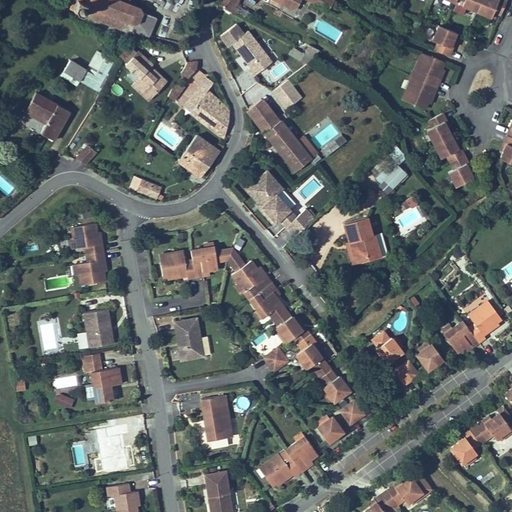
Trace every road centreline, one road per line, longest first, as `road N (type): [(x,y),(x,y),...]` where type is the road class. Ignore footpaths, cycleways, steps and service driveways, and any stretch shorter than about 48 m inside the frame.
road 1 (unclassified): [(132,206),(137,310),(173,511)]
road 2 (unclassified): [(211,189),(241,127),(202,48),(209,0)]
road 3 (unclassified): [(333,480),(350,488),(413,442),(484,388),(474,377)]
road 4 (unclassified): [(474,377),(466,368),(394,417),(330,464),(333,480)]
road 5 (unclassified): [(211,189),(319,312)]
road 6 (unclassified): [(511,78),(481,141),(460,98),(478,57)]
road 7 (unclassified): [(0,246),(94,184),(115,184),(132,206)]
road 8 (track): [(319,312),(394,417)]
